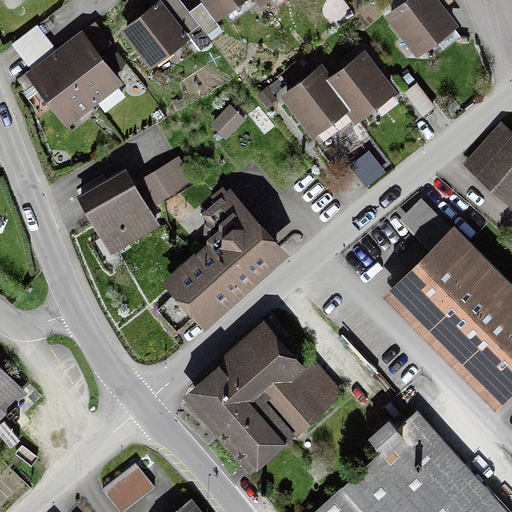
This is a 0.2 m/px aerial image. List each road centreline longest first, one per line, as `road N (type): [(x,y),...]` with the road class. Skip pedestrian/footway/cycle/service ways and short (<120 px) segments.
road 1 (residential): [(511,96),(318,250),(142,405)]
road 2 (tertiary): [(0,118),(78,313)]
road 3 (unclassified): [(22,511),(142,405)]
road 4 (tertiary): [(142,405),(239,511)]
